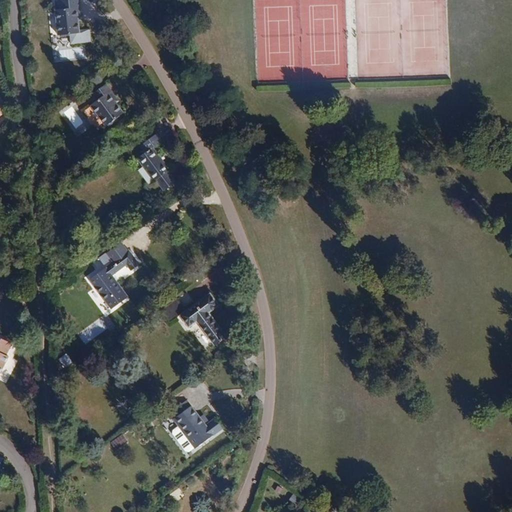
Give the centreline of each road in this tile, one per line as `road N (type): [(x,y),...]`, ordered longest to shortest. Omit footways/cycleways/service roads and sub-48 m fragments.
road 1 (unclassified): [(239,511),(269,409),(266,315),(199,141),(118,0)]
road 2 (track): [(56,511),(53,375),(25,122)]
road 3 (unclassified): [(25,122),(12,0)]
